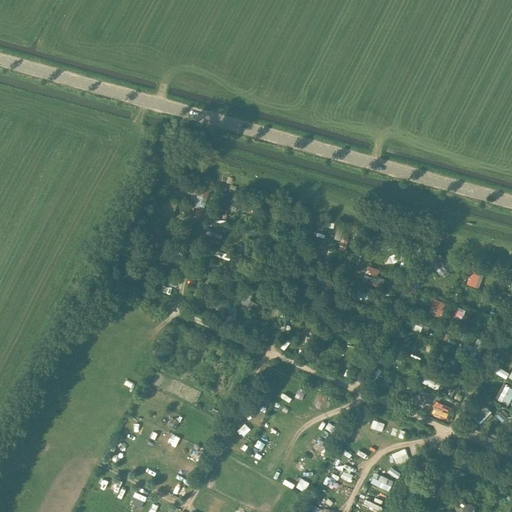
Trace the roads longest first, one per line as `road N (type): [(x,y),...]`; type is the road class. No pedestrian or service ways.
road 1 (unclassified): [(511,206),(0,65)]
road 2 (track): [(94,276),(511,457)]
road 3 (track): [(264,352),(181,503)]
road 4 (track): [(448,428),(511,293)]
road 5 (track): [(415,257),(351,387)]
road 6 (track): [(307,228),(272,312),(288,362)]
road 7 (track): [(208,198),(178,287),(183,317)]
